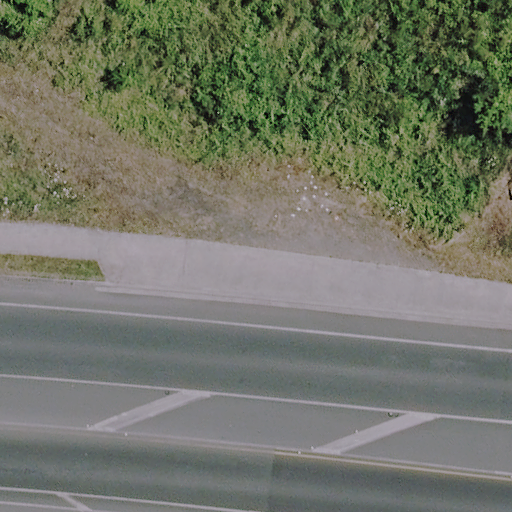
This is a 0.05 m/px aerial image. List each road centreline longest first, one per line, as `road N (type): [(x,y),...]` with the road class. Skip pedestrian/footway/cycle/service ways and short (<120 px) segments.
road 1 (track): [(511,406),(0,69)]
road 2 (tertiary): [(0,419),(511,454)]
